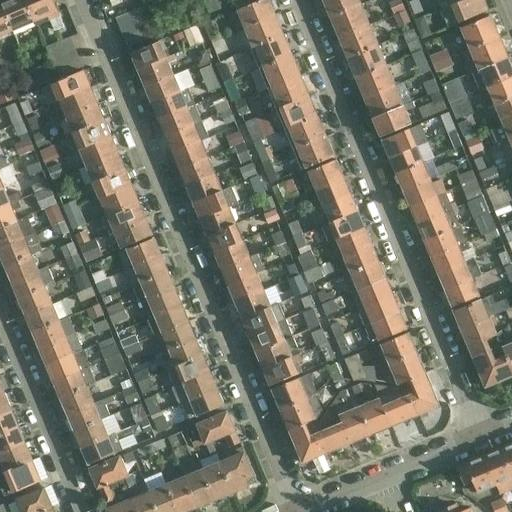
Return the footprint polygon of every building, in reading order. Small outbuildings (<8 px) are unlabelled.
[(14,33),(36,23),(26,0),(2,0),(3,0),(1,1),(8,17),(14,33)] [(26,0),(36,23),(48,18),(54,31),(63,28),(59,17),(52,0),(26,0)] [(268,0),(263,0),(237,10),(244,28),(275,15),(268,0)] [(322,0),(330,19),(361,6),(358,0),(322,0)] [(393,16),(392,16),(393,16),(405,11),(400,0),(394,0),(388,3),(393,16)] [(465,0),(449,7),(440,11),(444,19),(448,28),(459,23),(460,24),(475,17),(488,11),(483,0),(465,0)] [(0,38),(14,33),(8,17),(1,1),(0,1),(0,38)] [(330,19),(339,39),(370,26),(361,6),(330,19)] [(140,32),(148,28),(140,9),(116,19),(120,28),(136,22),(140,32)] [(397,28),(410,23),(405,11),(393,16),(397,28)] [(189,23),(185,12),(170,18),(174,29),(189,23)] [(283,36),(275,15),(244,28),(253,48),(283,36)] [(461,29),(469,50),(499,38),(490,16),(461,29)] [(159,23),(163,33),(174,29),(170,18),(159,23)] [(423,18),(415,21),(423,38),(430,35),(423,18)] [(120,28),(124,38),(140,32),(136,22),(120,28)] [(211,22),(203,26),(210,42),(219,38),(218,38),(211,22)] [(339,39),(347,59),(378,46),(370,26),(339,39)] [(153,38),(148,28),(140,32),(124,38),(128,48),(153,38)] [(218,38),(219,38),(210,42),(219,62),(228,59),(224,49),(227,48),(222,36),(218,38)] [(292,56),(283,36),(253,48),(261,69),(292,56)] [(53,67),(62,64),(58,54),(73,48),(69,38),(45,48),(53,67)] [(508,58),(499,38),(469,50),(461,54),(469,74),(508,58)] [(138,71),(174,56),(173,54),(165,57),(163,51),(166,50),(162,41),(130,54),(138,71)] [(347,59),(356,79),(386,66),(378,46),(347,59)] [(78,57),(73,48),(58,54),(62,64),(78,57)] [(446,50),(429,57),(432,65),(450,58),(446,50)] [(422,51),(409,57),(413,69),(427,63),(422,51)] [(138,71),(145,87),(173,76),(168,65),(176,62),(174,56),(138,71)] [(300,76),(292,56),(261,69),(270,89),(300,76)] [(62,64),(53,67),(58,78),(82,67),(78,57),(62,64)] [(436,74),(453,66),(450,58),(432,65),(436,74)] [(511,76),(511,68),(508,58),(469,74),(469,75),(472,74),(479,91),(483,89),(511,76)] [(210,66),(199,70),(204,82),(215,77),(210,66)] [(395,87),(386,66),(356,79),(364,99),(395,87)] [(47,83),(42,69),(30,74),(35,87),(47,83)] [(228,69),(220,73),(224,84),(233,81),(228,69)] [(173,76),(145,87),(152,104),(187,89),(194,86),(187,70),(173,76)] [(90,88),(83,71),(39,90),(46,107),(59,101),(90,88)] [(20,78),(25,91),(35,87),(30,74),(20,78)] [(270,89),(278,109),(308,96),(300,76),(270,89)] [(511,97),(511,76),(483,89),(485,94),(489,92),(494,105),(511,97)] [(209,94),(220,89),(215,77),(204,82),(209,94)] [(427,96),(429,96),(438,92),(433,79),(421,84),(427,96)] [(240,100),(233,81),(224,84),(232,103),(240,100)] [(0,85),(0,105),(14,100),(7,82),(0,85)] [(456,86),(445,91),(450,103),(461,98),(456,86)] [(364,99),(373,120),(403,107),(395,87),(364,99)] [(97,104),(90,88),(59,101),(66,117),(97,104)] [(152,104),(158,121),(194,106),(187,89),(152,104)] [(422,120),(446,110),(438,92),(429,96),(432,103),(417,109),(422,120)] [(278,109),(286,129),(317,117),(308,96),(278,109)] [(511,117),(511,97),(494,105),(500,118),(496,120),(498,124),(511,117)] [(224,98),(213,102),(218,115),(229,110),(224,98)] [(27,100),(19,103),(24,116),(32,113),(27,100)] [(373,120),(380,138),(410,125),(405,112),(414,108),(412,103),(403,107),(373,120)] [(15,104),(5,108),(12,125),(22,121),(15,104)] [(104,120),(97,104),(66,117),(73,134),(104,120)] [(468,104),(452,111),(456,121),(472,114),(468,104)] [(165,137),(193,125),(201,122),(194,106),(158,121),(165,137)] [(227,125),(234,122),(229,110),(218,115),(221,123),(225,121),(227,125)] [(39,112),(25,118),(31,132),(45,126),(39,112)] [(286,129),(295,150),(325,137),(317,117),(286,129)] [(511,138),(511,117),(498,124),(499,128),(503,126),(509,140),(511,138)] [(254,119),(244,123),(253,143),(260,140),(262,139),(254,119)] [(111,136),(104,120),(73,134),(80,150),(111,136)] [(17,138),(27,134),(22,121),(12,125),(17,138)] [(468,122),(458,126),(463,138),(473,134),(468,122)] [(201,142),(193,125),(165,137),(172,154),(201,142)] [(381,141),(389,158),(435,139),(431,131),(421,135),(418,126),(381,141)] [(43,132),(34,136),(38,147),(48,143),(43,132)] [(239,132),(226,138),(231,149),(233,148),(244,143),(239,132)] [(118,153),(111,136),(80,150),(87,166),(118,153)] [(295,150),(303,170),(334,158),(325,137),(295,150)] [(511,138),(509,140),(498,145),(506,162),(511,159),(511,138)] [(29,139),(14,145),(19,158),(34,152),(29,139)] [(389,158),(396,175),(432,160),(428,151),(438,148),(435,139),(389,158)] [(269,159),(273,157),(268,147),(264,149),(260,140),(253,143),(261,164),(269,160),(269,159)] [(208,159),(201,142),(172,154),(179,171),(208,159)] [(244,143),(233,148),(240,165),(251,160),(244,143)] [(53,146),(40,152),(45,164),(58,158),(53,146)] [(125,170),(118,153),(87,166),(94,183),(125,170)] [(481,157),(473,160),(478,174),(486,170),(481,157)] [(0,169),(6,167),(9,166),(6,158),(0,160),(0,169)] [(179,171),(186,187),(214,175),(208,159),(179,171)] [(270,185),(278,181),(269,160),(261,164),(270,185)] [(396,175),(403,192),(430,180),(457,169),(453,161),(435,168),(432,160),(396,175)] [(343,178),(335,161),(308,173),(312,183),(303,188),(305,194),(315,190),(343,178)] [(39,163),(27,167),(31,176),(42,172),(39,163)] [(252,163),(239,169),(244,181),(257,175),(252,163)] [(58,164),(47,169),(52,181),(53,180),(64,176),(58,164)] [(6,167),(0,169),(0,188),(3,187),(17,182),(10,165),(9,166),(6,167)] [(482,183),(498,177),(495,168),(486,171),(486,170),(478,174),(482,183)] [(132,186),(125,170),(94,183),(100,199),(132,186)] [(471,171),(456,177),(460,187),(476,180),(471,171)] [(221,192),(214,175),(186,187),(193,204),(221,192)] [(257,177),(249,180),(254,192),(262,189),(257,177)] [(315,190),(322,206),(350,195),(343,178),(315,190)] [(47,180),(31,186),(34,194),(50,187),(47,180)] [(403,192),(410,208),(446,193),(441,180),(431,184),(430,180),(403,192)] [(460,187),(468,203),(483,197),(476,180),(460,187)] [(64,182),(54,185),(58,197),(68,194),(64,182)] [(282,184),(271,189),(278,205),(290,200),(282,184)] [(139,202),(132,186),(100,199),(107,215),(139,202)] [(495,186),(485,190),(492,208),(502,204),(502,203),(495,186)] [(0,188),(0,208),(17,201),(22,199),(19,192),(8,197),(3,187),(0,188)] [(40,211),(56,205),(50,187),(34,194),(40,211)] [(193,204),(200,220),(228,208),(238,204),(231,188),(221,192),(193,204)] [(410,208),(417,225),(452,210),(445,194),(446,193),(410,208)] [(329,224),(357,212),(350,195),(322,206),(329,224)] [(270,196),(263,199),(268,210),(275,207),(270,196)] [(471,212),(486,205),(483,197),(468,203),(471,212)] [(283,215),(294,210),(290,200),(278,205),(283,215)] [(0,208),(0,228),(18,221),(13,211),(20,208),(17,201),(0,208)] [(75,201),(61,206),(65,214),(78,208),(75,201)] [(496,218),(511,212),(507,201),(502,203),(502,204),(492,208),(496,218)] [(145,218),(139,202),(107,215),(101,218),(107,235),(113,232),(145,218)] [(67,221),(81,216),(78,208),(65,214),(67,221)] [(235,225),(228,208),(200,220),(207,237),(235,225)] [(59,210),(46,216),(50,226),(63,221),(59,210)] [(275,210),(263,215),(268,225),(279,220),(275,210)] [(417,225),(424,241),(459,226),(452,210),(417,225)] [(364,228),(357,212),(329,224),(321,227),(328,244),(336,240),(364,228)] [(0,247),(32,234),(34,233),(27,217),(18,221),(0,228),(0,247)] [(152,235),(145,218),(113,232),(120,249),(152,235)] [(50,227),(52,227),(56,239),(69,234),(63,221),(50,226),(50,227)] [(296,222),(287,225),(293,239),(302,235),(296,222)] [(493,223),(481,229),(484,236),(496,231),(493,223)] [(242,241),(235,225),(207,237),(214,253),(242,241)] [(424,241),(430,258),(466,243),(459,226),(424,241)] [(371,245),(364,228),(336,240),(343,257),(371,245)] [(90,242),(85,231),(74,236),(79,247),(90,242)] [(281,231),(271,235),(275,247),(285,243),(281,231)] [(487,242),(499,236),(496,231),(484,236),(487,242)] [(0,247),(0,254),(4,265),(31,254),(27,245),(35,241),(32,234),(0,247)] [(297,251),(307,247),(302,235),(293,239),(297,251)] [(161,255),(154,238),(119,253),(126,270),(161,255)] [(86,264),(102,257),(95,240),(90,242),(79,247),(86,264)] [(249,258),(242,241),(214,253),(221,270),(249,258)] [(73,243),(59,248),(64,260),(78,255),(73,243)] [(280,259),(290,255),(285,243),(275,247),(280,259)] [(430,258),(437,275),(465,263),(460,253),(469,250),(466,243),(430,258)] [(343,257),(350,274),(378,262),(371,245),(343,257)] [(511,263),(506,251),(497,254),(502,267),(511,263)] [(299,257),(297,261),(303,274),(318,268),(311,252),(299,257)] [(4,265),(11,282),(38,271),(31,254),(4,265)] [(221,270),(228,286),(256,274),(264,271),(258,254),(249,258),(221,270)] [(70,272),(83,267),(78,255),(64,260),(70,272)] [(168,272),(161,255),(126,270),(125,271),(131,287),(168,272)] [(465,263),(437,275),(444,291),(472,280),(481,276),(474,259),(465,263)] [(350,274),(357,290),(385,279),(378,262),(350,274)] [(294,264),(286,267),(291,280),(299,276),(294,264)] [(511,282),(511,268),(511,266),(503,269),(510,284),(511,282)] [(47,267),(38,271),(11,282),(18,299),(45,287),(54,283),(47,267)] [(308,285),(323,278),(318,268),(303,274),(308,285)] [(103,270),(91,275),(94,283),(106,278),(103,270)] [(88,281),(84,271),(73,275),(77,285),(88,281)] [(175,289),(168,272),(131,287),(137,300),(136,300),(137,305),(175,289)] [(263,291),(256,274),(228,286),(235,303),(263,291)] [(296,291),(304,288),(299,276),(291,280),(296,291)] [(99,294),(112,288),(108,278),(106,278),(94,283),(99,294)] [(392,295),(385,279),(357,290),(349,294),(356,310),(392,295)] [(479,297),(472,280),(444,291),(452,308),(479,297)] [(52,304),(45,287),(18,299),(25,315),(52,304)] [(80,303),(96,297),(91,287),(76,294),(80,303)] [(182,305),(175,289),(137,305),(139,309),(142,308),(147,320),(182,305)] [(270,308),(263,291),(235,303),(242,320),(270,308)] [(333,301),(335,301),(332,292),(326,294),(324,291),(316,294),(321,306),(333,301)] [(399,312),(392,295),(356,310),(363,327),(399,312)] [(481,300),(453,312),(461,330),(492,317),(505,311),(510,309),(506,299),(495,304),(491,295),(481,300)] [(300,299),(305,312),(313,309),(308,296),(300,299)] [(338,312),(333,301),(321,306),(326,317),(338,312)] [(25,315),(32,331),(66,317),(60,302),(53,305),(52,304),(25,315)] [(121,302),(105,308),(109,317),(124,310),(121,302)] [(242,320),(249,336),(286,321),(278,304),(270,308),(242,320)] [(99,305),(86,310),(91,321),(104,315),(99,305)] [(189,322),(182,305),(147,320),(154,336),(162,333),(189,322)] [(307,325),(317,321),(313,309),(305,312),(302,313),(307,325)] [(112,326),(128,320),(124,310),(109,317),(112,326)] [(371,344),(406,329),(399,312),(363,327),(371,344)] [(32,331),(39,349),(75,333),(68,317),(67,318),(66,317),(32,331)] [(468,347),(486,340),(496,336),(492,327),(496,325),(492,317),(461,330),(468,347)] [(105,320),(92,326),(96,334),(109,329),(105,320)] [(249,336),(256,353),(293,337),(286,321),(249,336)] [(162,333),(169,350),(196,339),(189,322),(162,333)] [(338,322),(329,326),(335,339),(343,335),(338,322)] [(315,347),(318,346),(327,342),(322,329),(310,334),(315,347)] [(39,349),(46,365),(82,350),(75,333),(39,349)] [(380,345),(389,365),(416,353),(408,333),(380,345)] [(135,335),(119,342),(122,350),(138,343),(135,335)] [(342,357),(351,353),(343,335),(335,339),(342,357)] [(486,340),(468,347),(484,384),(489,386),(511,376),(511,372),(502,348),(501,348),(500,346),(496,336),(486,340)] [(256,353),(262,369),(300,354),(293,337),(256,353)] [(203,355),(196,339),(169,350),(176,366),(203,355)] [(335,359),(327,342),(318,346),(325,363),(335,359)] [(126,358),(142,352),(138,343),(122,350),(126,358)] [(511,343),(502,348),(511,372),(511,343)] [(115,345),(100,351),(104,360),(119,354),(115,345)] [(82,350),(46,365),(53,382),(89,367),(82,350)] [(425,374),(416,353),(389,365),(394,377),(387,380),(389,384),(398,386),(399,385),(425,374)] [(108,370),(123,363),(119,354),(104,360),(108,370)] [(300,354),(262,369),(270,387),(301,373),(297,364),(303,361),(300,354)] [(210,372),(203,355),(176,366),(167,371),(173,387),(183,383),(210,372)] [(348,371),(361,366),(356,355),(343,360),(348,371)] [(332,378),(341,374),(336,364),(327,367),(332,378)] [(361,366),(348,371),(353,382),(360,379),(375,381),(374,368),(362,368),(361,366)] [(53,382),(60,398),(87,387),(95,383),(89,367),(53,382)] [(149,369),(133,376),(137,383),(149,378),(152,376),(149,369)] [(217,388),(210,372),(183,383),(173,387),(172,388),(179,404),(182,403),(190,400),(217,388)] [(341,374),(332,378),(337,389),(346,386),(341,374)] [(418,416),(439,407),(425,374),(399,385),(404,398),(409,395),(418,416)] [(280,411),(315,396),(315,395),(316,394),(308,375),(271,390),(280,411)] [(154,390),(149,378),(137,383),(142,395),(154,390)] [(129,380),(120,384),(123,390),(132,386),(129,380)] [(359,384),(351,387),(354,396),(362,392),(359,384)] [(390,428),(418,416),(409,395),(404,398),(393,402),(386,387),(373,385),(379,399),(378,400),(390,428)] [(134,386),(122,392),(128,405),(139,400),(134,386)] [(60,398),(67,415),(94,403),(87,387),(60,398)] [(224,406),(217,388),(190,400),(182,403),(189,420),(224,406)] [(350,444),(370,436),(359,408),(351,411),(343,391),(339,392),(333,402),(338,416),(342,424),(350,444)] [(0,415),(11,410),(4,394),(0,395),(0,415)] [(155,395),(143,400),(150,417),(161,412),(155,395)] [(67,415),(74,431),(101,420),(110,416),(105,406),(115,402),(112,396),(94,403),(67,415)] [(303,425),(316,419),(322,411),(315,396),(280,411),(288,431),(303,425)] [(370,436),(390,428),(378,400),(359,408),(370,436)] [(338,416),(333,402),(327,410),(331,419),(338,416)] [(11,410),(0,415),(0,434),(18,427),(11,410)] [(229,446),(239,442),(227,413),(196,426),(204,444),(211,441),(225,436),(228,443),(229,446)] [(108,437),(101,420),(74,431),(81,448),(108,437)] [(148,422),(141,425),(145,434),(152,431),(148,422)] [(342,424),(315,435),(323,455),(350,444),(342,424)] [(323,455),(315,435),(308,437),(303,425),(288,431),(302,464),(323,455)] [(18,427),(0,434),(0,454),(25,443),(18,427)] [(88,465),(123,451),(118,441),(133,435),(130,427),(115,434),(108,437),(81,448),(88,465)] [(175,435),(168,438),(173,449),(180,446),(175,435)] [(211,441),(215,449),(228,443),(225,436),(211,441)] [(201,440),(192,443),(193,448),(203,444),(201,440)] [(215,449),(211,441),(204,444),(205,448),(206,447),(212,461),(217,459),(214,449),(215,449)] [(0,474),(32,460),(25,443),(0,454),(0,474)] [(511,445),(501,450),(511,477),(511,445)] [(218,458),(221,463),(233,493),(248,486),(245,479),(253,475),(242,448),(218,458)] [(511,477),(501,450),(484,457),(495,486),(499,495),(511,489),(511,477)] [(108,484),(120,479),(127,476),(120,457),(90,469),(102,499),(113,495),(108,484)] [(484,457),(457,468),(464,484),(473,481),(477,493),(495,486),(484,457)] [(0,487),(4,497),(41,481),(32,460),(0,474),(0,487)] [(221,463),(203,470),(203,471),(215,500),(233,493),(221,463)] [(197,507),(215,500),(203,471),(185,478),(197,507)] [(132,486),(127,476),(120,479),(125,489),(132,486)] [(185,478),(167,486),(177,511),(186,511),(197,507),(185,478)] [(156,511),(177,511),(167,486),(149,493),(156,511)] [(53,511),(44,488),(15,500),(19,511),(42,511),(43,511),(53,511)] [(135,511),(156,511),(149,493),(131,501),(135,511)] [(116,502),(113,495),(102,499),(106,506),(116,502)] [(501,500),(490,504),(493,511),(504,508),(501,500)] [(135,511),(131,501),(107,511),(135,511)]
